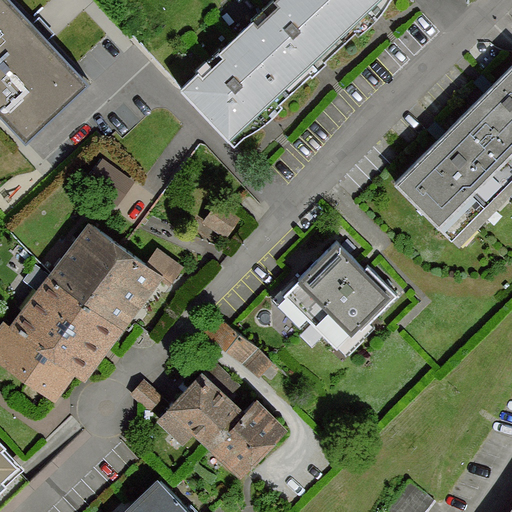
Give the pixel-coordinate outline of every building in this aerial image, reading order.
[(0,0),(0,113),(27,142),(91,82),(40,30),(12,0),(0,0)] [(276,0),(239,36),(291,92),(346,40),(307,0),(276,0)] [(307,0),(346,40),(390,0),(307,0)] [(209,64),(183,88),(235,143),(291,92),(239,36),(209,64)] [(511,66),(473,106),(511,144),(511,66)] [(511,172),(511,144),(473,106),(398,182),(450,235),(468,217),(499,186),(511,172)] [(101,155),(86,178),(120,200),(135,177),(101,155)] [(239,217),(218,203),(206,220),(227,234),(239,217)] [(85,300),(124,247),(93,224),(52,277),(85,300)] [(358,261),(338,241),(305,274),(358,326),(362,329),(394,297),(367,270),(358,261)] [(85,300),(117,321),(155,272),(147,265),(124,247),(85,300)] [(159,250),(147,265),(155,272),(170,283),(181,267),(159,250)] [(358,326),(305,274),(286,294),(338,346),(358,326)] [(0,345),(0,354),(56,394),(73,370),(79,373),(117,321),(85,300),(52,277),(0,345)] [(228,349),(243,333),(232,326),(228,323),(214,339),(228,349)] [(243,333),(228,349),(245,363),(259,375),(273,361),(259,347),(243,333)] [(204,373),(228,397),(240,386),(214,361),(204,373)] [(204,373),(171,407),(195,429),(213,445),(244,413),(228,397),(204,373)] [(163,396),(145,380),(132,394),(151,409),(163,396)] [(255,401),(244,413),(213,445),(244,473),(285,430),(255,401)] [(195,429),(171,407),(161,418),(185,441),(195,429)] [(0,486),(21,466),(0,443),(0,486)] [(192,511),(162,480),(129,511),(192,511)] [(385,511),(425,511),(436,499),(409,480),(385,511)]
